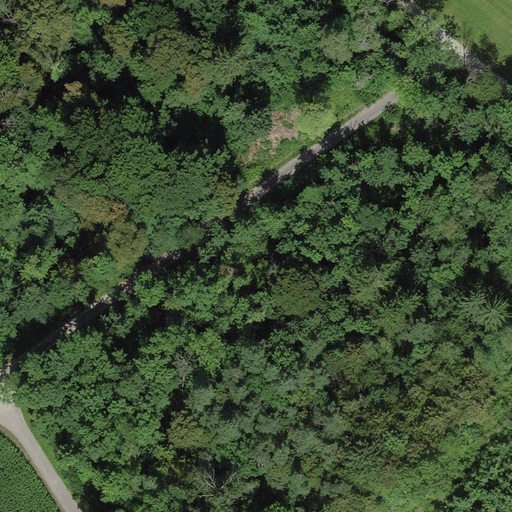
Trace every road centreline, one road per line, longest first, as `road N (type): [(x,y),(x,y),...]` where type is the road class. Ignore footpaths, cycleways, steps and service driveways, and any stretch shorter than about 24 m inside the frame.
road 1 (track): [(449,49),(0,382)]
road 2 (track): [(0,398),(71,511)]
